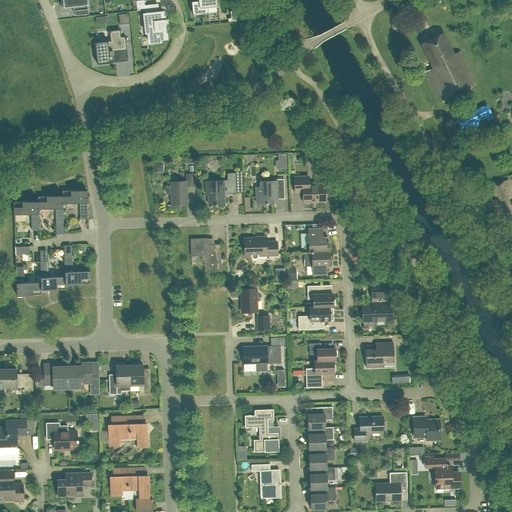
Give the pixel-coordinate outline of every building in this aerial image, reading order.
[(60,0),(61,7),(72,6),(73,11),(75,10),(75,16),(88,14),(86,0),(60,0)] [(193,15),(208,13),(207,7),(216,6),(216,7),(217,7),(215,0),(198,0),(199,1),(191,2),(193,15)] [(163,12),(159,12),(156,13),(155,5),(145,6),(146,15),(147,14),(149,31),(148,32),(149,43),(160,42),(160,39),(166,38),(165,29),(168,28),(167,20),(164,21),(163,12)] [(236,11),(230,11),(231,21),(241,20),(236,11)] [(128,13),(118,14),(119,25),(129,23),(128,13)] [(107,16),(95,17),(96,24),(108,23),(107,16)] [(121,37),(120,30),(109,31),(110,41),(95,42),(97,64),(110,63),(110,60),(116,60),(114,49),(126,47),(125,36),(121,37)] [(439,102),(475,84),(459,52),(453,55),(442,33),(421,44),(433,68),(424,72),(439,102)] [(464,133),(493,118),(486,104),(456,119),(464,133)] [(470,146),(472,155),(483,152),(480,143),(470,146)] [(224,193),(236,193),(235,173),(227,173),(227,180),(206,181),(206,194),(208,194),(208,204),(214,204),(214,206),(224,205),(224,193)] [(186,187),(197,187),(196,174),(186,174),(186,181),(170,182),(170,185),(166,185),(165,187),(165,192),(167,194),(171,194),(171,205),(187,204),(186,187)] [(303,202),(312,202),(312,201),(325,200),(325,193),(328,193),(328,184),(309,184),(309,176),(294,177),(294,192),(302,192),(303,202)] [(273,203),(273,196),(277,196),(277,199),(284,199),(283,179),(276,179),(276,180),(260,181),(260,186),(255,186),(256,203),(265,203),(265,204),(273,203)] [(511,216),(511,191),(508,179),(491,185),(496,199),(493,200),(501,221),(511,216)] [(80,219),(88,218),(87,190),(86,190),(78,190),(62,191),(62,193),(62,196),(62,203),(63,203),(79,203),(80,219)] [(56,224),(63,224),(63,203),(62,203),(62,196),(54,196),(37,197),(37,199),(38,202),(38,209),(55,208),(56,224)] [(14,214),(31,214),(31,230),(39,230),(38,209),(38,202),(29,202),(13,203),(14,214)] [(331,251),(328,251),(328,243),(327,237),(322,237),(322,228),(308,229),(309,243),(306,243),(304,247),(304,252),(303,252),(331,251)] [(258,255),(277,255),(277,242),(266,242),(265,237),(257,237),(257,238),(244,239),(244,256),(251,256),(252,259),(256,258),(258,255)] [(221,271),(220,244),(213,244),(213,242),(210,240),(208,240),(208,238),(192,239),(190,241),(191,256),(201,256),(202,261),(204,261),(204,272),(221,271)] [(27,251),(26,243),(12,244),(13,252),(27,251)] [(326,274),(326,266),(331,265),(331,260),(331,251),(303,252),(304,252),(304,266),(312,266),(313,275),(326,274)] [(90,271),(89,271),(72,271),(72,255),(64,256),(65,276),(65,284),(66,284),(73,284),(90,283),(90,271)] [(41,290),(50,290),(66,289),(66,286),(66,284),(65,284),(65,276),(48,277),(48,261),(40,261),(40,282),(41,282),(41,290)] [(17,295),(25,295),(41,295),(41,292),(41,290),(41,282),(40,282),(24,282),(23,266),(15,267),(17,295)] [(278,269),(279,277),(276,277),(276,280),(285,280),(285,269),(278,269)] [(388,297),(388,284),(371,285),(372,298),(373,298),(374,303),(363,303),(364,320),(377,320),(377,324),(384,324),(384,323),(391,322),(390,302),(387,302),(386,297),(388,297)] [(333,307),(333,306),(333,293),(322,294),(321,285),(307,286),(307,299),(313,299),(313,307),(329,307),(332,307),(333,307)] [(257,311),(256,288),(240,289),(241,312),(257,311)] [(313,307),(309,307),(309,316),(298,316),(298,329),(319,328),(319,320),(333,320),(332,307),(329,307),(313,307)] [(257,316),(257,330),(269,329),(269,316),(257,316)] [(403,339),(411,346),(413,346),(413,336),(403,337),(403,339)] [(271,346),(285,345),(284,337),(270,338),(271,346)] [(383,357),(385,356),(385,359),(394,359),(393,342),(380,343),(380,349),(365,349),(366,367),(381,367),(381,359),(382,359),(382,358),(383,358),(383,357)] [(333,361),(335,361),(335,348),(321,349),(321,343),(309,343),(309,355),(317,354),(317,361),(333,361)] [(280,345),(271,346),(266,346),(242,347),(243,363),(255,363),(255,371),(267,371),(267,362),(281,362),(280,345)] [(317,361),(314,361),(314,368),(306,368),(306,387),(322,387),(321,374),(323,373),(333,373),(333,361),(317,361)] [(151,393),(150,377),(143,378),(143,364),(141,364),(141,362),(134,363),(134,365),(129,365),(130,385),(139,385),(139,393),(151,393)] [(81,366),(67,367),(68,388),(82,387),(82,383),(90,382),(90,386),(98,386),(98,374),(90,374),(90,363),(81,363),(81,366)] [(124,363),(116,363),(117,365),(115,365),(116,379),(109,379),(109,394),(121,394),(121,386),(130,385),(129,365),(124,365),(124,363)] [(44,365),(44,372),(45,384),(53,384),(53,388),(68,388),(67,367),(53,367),(53,364),(44,365)] [(16,378),(16,368),(3,369),(4,388),(23,387),(24,391),(33,391),(32,377),(16,378)] [(283,369),(275,369),(275,378),(284,378),(283,369)] [(307,414),(307,428),(314,428),(325,427),(324,420),(332,419),(332,407),(314,407),(314,414),(307,414)] [(277,452),(278,452),(277,433),(268,433),(267,418),(273,418),(273,409),(254,410),(254,415),(250,415),(248,415),(245,416),(245,427),(246,427),(246,426),(259,425),(260,440),(254,440),(254,452),(277,451),(277,452)] [(142,415),(113,416),(114,424),(108,424),(108,446),(121,445),(120,438),(136,437),(137,447),(148,447),(147,423),(143,423),(142,415)] [(386,426),(385,422),(383,421),(382,421),(382,416),(359,417),(359,428),(353,429),(354,441),(365,440),(365,433),(383,432),(383,427),(384,427),(386,426)] [(426,420),(426,417),(413,417),(414,437),(427,436),(427,439),(439,439),(438,429),(439,429),(438,420),(426,420)] [(6,427),(0,427),(0,447),(17,446),(17,440),(16,439),(15,439),(15,435),(26,435),(26,426),(32,425),(32,419),(5,420),(6,427)] [(64,449),(64,448),(77,448),(77,442),(78,442),(78,439),(76,439),(76,431),(68,431),(67,425),(59,426),(59,423),(46,423),(47,439),(54,439),(54,450),(64,449)] [(308,434),(308,448),(315,448),(325,448),(325,447),(325,440),(333,439),(333,427),(325,427),(314,428),(315,434),(308,434)] [(308,454),(309,468),(316,468),(326,468),(326,467),(326,460),(334,460),(333,447),(325,447),(325,448),(315,448),(315,454),(308,454)] [(357,452),(356,447),(349,448),(350,456),(363,456),(362,452),(357,452)] [(459,487),(459,472),(451,472),(450,465),(445,466),(445,458),(429,459),(429,457),(424,457),(424,467),(435,467),(435,483),(436,483),(436,488),(436,491),(443,491),(443,488),(459,487)] [(279,497),(280,496),(279,470),(269,470),(269,464),(251,465),(251,471),(261,471),(262,485),(260,486),(261,496),(262,497),(279,497)] [(109,476),(110,496),(121,495),(121,490),(138,489),(138,500),(135,500),(136,511),(152,511),(152,495),(149,495),(149,475),(145,475),(144,467),(115,468),(115,476),(109,476)] [(309,474),(310,489),(317,488),(327,488),(327,487),(327,480),(335,480),(334,467),(326,467),(326,468),(316,468),(316,474),(309,474)] [(23,484),(14,484),(13,471),(0,471),(0,493),(5,493),(5,500),(14,500),(15,502),(23,501),(23,493),(24,492),(23,490),(23,484)] [(91,486),(91,472),(65,473),(65,480),(57,480),(58,496),(82,496),(82,486),(91,486)] [(400,500),(400,487),(407,486),(406,472),(389,473),(389,483),(375,484),(375,501),(400,500)] [(335,500),(335,487),(327,487),(327,488),(317,488),(317,494),(310,495),(310,509),(328,508),(327,500),(335,500)]
